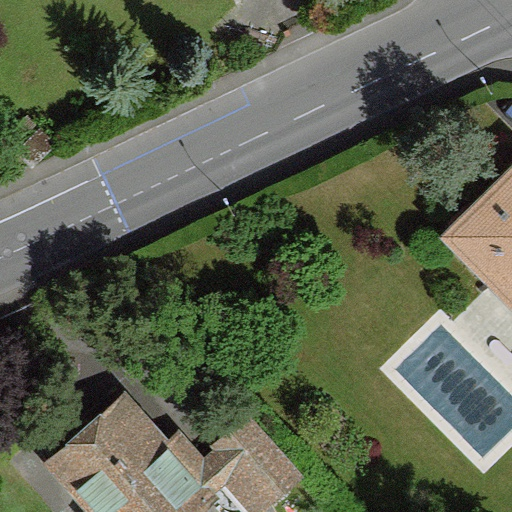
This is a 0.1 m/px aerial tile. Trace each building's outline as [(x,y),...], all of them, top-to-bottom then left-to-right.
[(59,144),(44,128),(19,150),(35,167),(59,144)] [(511,172),(454,230),(511,290),(511,172)] [(190,511),(212,493),(163,437),(128,396),(55,459),(100,511),(190,511)] [(250,419),(219,445),(269,499),(298,474),(250,419)] [(163,437),(212,493),(226,480),(253,511),(256,511),(269,499),(219,445),(208,455),(179,424),(163,437)]
